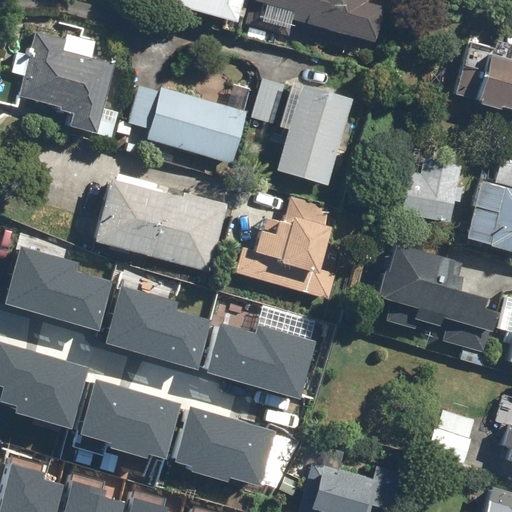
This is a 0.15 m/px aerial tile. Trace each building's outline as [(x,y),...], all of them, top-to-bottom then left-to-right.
[(234,0),(148,0),(228,22),(234,0)] [(244,0),(237,26),(278,38),(283,20),(366,43),(376,8),(355,2),(355,0),(244,0)] [(59,39),(29,32),(12,95),(67,109),(63,126),(89,133),(107,62),(56,49),(59,39)] [(511,59),(484,52),(477,74),(454,68),(447,92),(511,110),(511,59)] [(277,86),(254,79),(242,118),(266,125),(277,86)] [(345,100),(293,85),(269,170),(320,185),(345,100)] [(239,111),(153,87),(152,92),(130,86),(116,133),(224,164),(239,111)] [(511,142),(501,139),(489,180),(511,186),(511,142)] [(416,174),(404,172),(396,214),(443,223),(454,166),(419,160),(416,174)] [(374,183),(353,177),(346,205),(367,211),(374,183)] [(222,210),(103,178),(86,240),(204,272),(222,210)] [(511,189),(476,180),(460,237),(511,251),(511,189)] [(324,208),(284,196),(276,223),(258,217),(248,250),(237,247),(230,271),(324,298),(331,273),(314,268),(326,225),(319,223),(324,208)] [(459,261),(387,241),(371,301),(484,332),(490,314),(472,309),(476,297),(452,290),(459,261)] [(18,246),(3,295),(88,320),(99,284),(68,275),(72,262),(18,246)] [(100,334),(195,361),(208,313),(169,302),(171,294),(115,279),(100,334)] [(212,319),(199,366),(294,392),(310,337),(254,322),(252,330),(212,319)] [(511,326),(502,361),(511,363),(511,326)] [(0,339),(0,399),(63,417),(79,362),(0,339)] [(90,375),(74,427),(106,437),(104,443),(141,455),(144,446),(160,451),(175,402),(90,375)] [(224,472),(256,482),(272,430),(186,404),(171,453),(187,458),(185,467),(222,479),(224,472)] [(467,420),(437,410),(431,427),(428,426),(420,451),(456,462),(464,439),(461,439),(467,420)] [(511,425),(502,422),(495,444),(504,447),(500,459),(511,462),(511,425)] [(9,461),(0,492),(0,511),(55,511),(63,485),(46,480),(48,472),(9,461)] [(366,477),(307,461),(293,510),(299,511),(361,511),(364,503),(386,510),(397,473),(369,465),(366,477)] [(74,477),(64,511),(125,511),(129,501),(111,496),(113,488),(74,477)] [(511,511),(511,491),(485,483),(478,506),(487,509),(486,511),(511,511)] [(134,494),(128,511),(170,511),(173,505),(134,494)]
